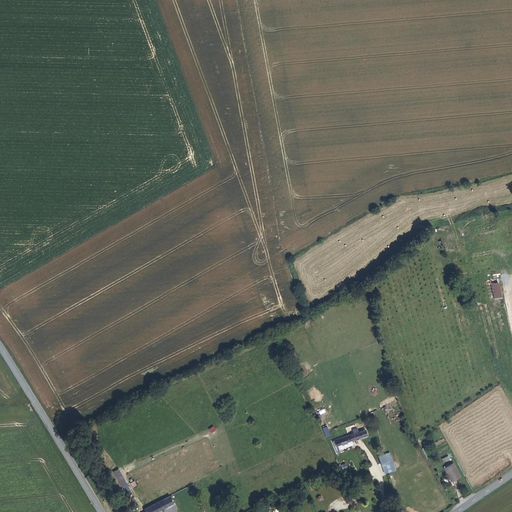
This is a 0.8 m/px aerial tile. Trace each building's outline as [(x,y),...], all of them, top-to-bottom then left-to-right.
[(490,240),(486,221),(458,228),(462,247),(490,240)] [(504,298),(499,279),(493,280),(497,299),(504,298)] [(338,444),(369,434),(367,427),(360,429),(359,426),(355,427),(356,431),(336,438),(338,444)] [(378,454),(384,473),(395,470),(390,451),(378,454)] [(446,466),(452,480),(459,477),(452,463),(446,466)] [(400,487),(392,472),(384,476),(392,492),(400,487)] [(341,492),(346,503),(353,500),(349,489),(341,492)] [(167,501),(149,511),(164,511),(171,509),(167,501)]
